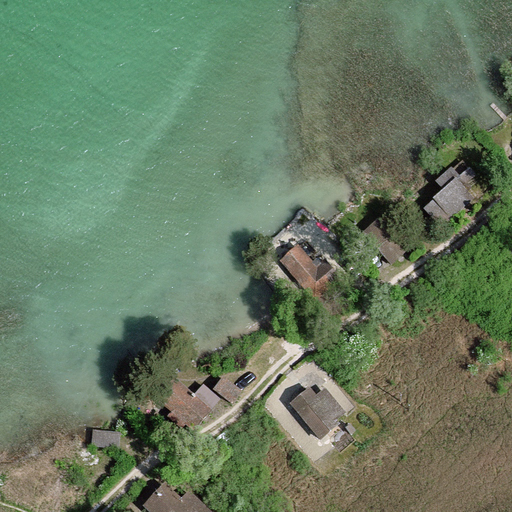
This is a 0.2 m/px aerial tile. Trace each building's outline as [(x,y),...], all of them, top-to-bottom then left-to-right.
[(419,210),(440,232),(485,189),(464,168),(419,210)] [(360,235),(388,267),(403,253),(376,222),(360,235)] [(295,247),(277,264),(315,304),(333,287),(295,247)] [(307,392),(291,406),(316,436),(342,414),(322,391),(313,399),(307,392)] [(163,486),(140,510),(142,511),(206,511),(188,494),(179,502),(163,486)]
